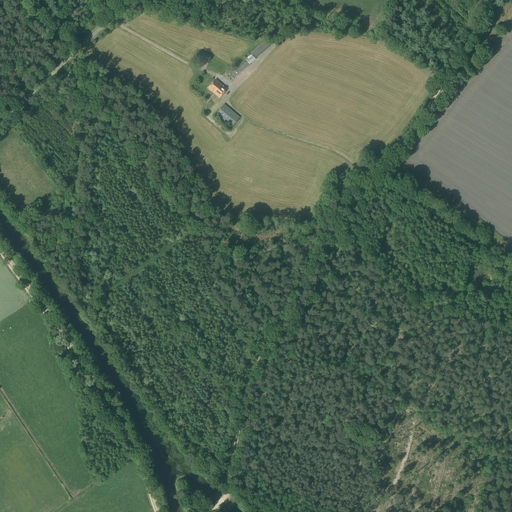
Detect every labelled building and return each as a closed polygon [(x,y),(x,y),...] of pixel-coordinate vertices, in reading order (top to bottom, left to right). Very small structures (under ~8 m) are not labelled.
[(248,65),(255,59),(272,45),(268,41),(251,55),(245,61),(245,60),(229,74),(234,79),(249,66),(248,65)] [(200,51),(197,58),(209,62),(211,57),(211,56),(200,51)] [(215,95),(222,86),(215,81),(208,89),(215,95)] [(219,98),(226,90),(222,86),(215,95),(219,98)] [(232,128),(240,118),(224,105),(216,115),(232,128)]
